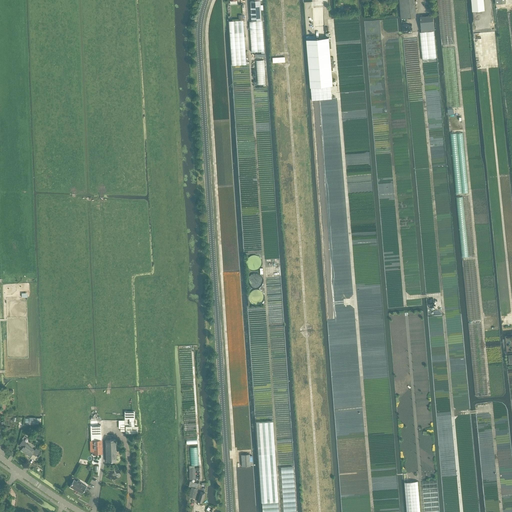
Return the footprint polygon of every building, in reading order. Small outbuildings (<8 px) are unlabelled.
[(254,1),(250,1),(251,21),(261,20),(260,10),(262,10),(263,10),(262,5),(260,5),(260,0),(254,1)] [(399,0),(401,19),(416,17),(414,0),(399,0)] [(471,0),(472,11),(485,10),(483,0),(471,0)] [(419,32),(422,59),(437,58),(434,31),(429,32),(429,31),(434,31),(433,16),(420,17),(421,32),(427,31),(427,32),(419,32)] [(264,51),(262,21),(249,22),(251,52),(264,51)] [(244,32),(229,33),(231,66),(246,65),(244,32)] [(329,37),(307,39),(311,87),(333,85),(329,37)] [(261,265),(262,264),(261,262),(261,261),(260,259),(259,258),(258,257),(257,257),(255,256),(254,256),(252,257),(251,257),(250,258),(249,259),(248,260),(248,262),(247,263),(248,265),(248,266),(249,267),(250,269),(251,269),(252,270),(254,270),(255,270),(257,270),(258,270),(259,269),(260,268),(261,266),(261,265)] [(263,282),(263,281),(263,279),(262,278),(262,276),(261,275),(260,274),(258,274),(257,273),(255,273),(254,274),(252,274),(251,275),(250,276),(249,277),(249,279),(249,280),(249,281),(249,283),(250,284),(251,285),(252,286),(253,287),(255,287),(256,287),(258,287),(259,286),(260,286),(261,285),(262,283),(263,282)] [(264,298),(264,297),(264,296),(263,294),(263,293),(262,292),(260,291),(259,290),(258,290),(256,290),(255,290),(253,291),(252,292),(251,293),(250,294),(250,296),(250,297),(250,298),(251,300),(251,301),(252,302),(253,303),(255,304),(256,304),(258,304),(259,304),(260,303),(262,302),(263,301),(263,300),(264,298)] [(272,422),(256,423),(261,503),(278,502),(272,422)] [(93,441),(94,454),(102,454),(102,440),(101,440),(101,424),(91,425),(91,441),(93,441)] [(106,440),(106,462),(112,462),(116,461),(116,440),(106,440)] [(26,445),(27,444),(23,441),(19,446),(22,448),(20,450),(30,457),(32,454),(35,456),(39,451),(35,449),(34,450),(26,445)] [(241,455),(242,467),(250,466),(249,454),(241,455)] [(69,487),(82,494),(86,486),(74,479),(69,487)] [(421,511),(419,481),(405,482),(407,511),(421,511)] [(189,497),(194,498),(198,484),(190,482),(188,486),(191,487),(189,497)]
